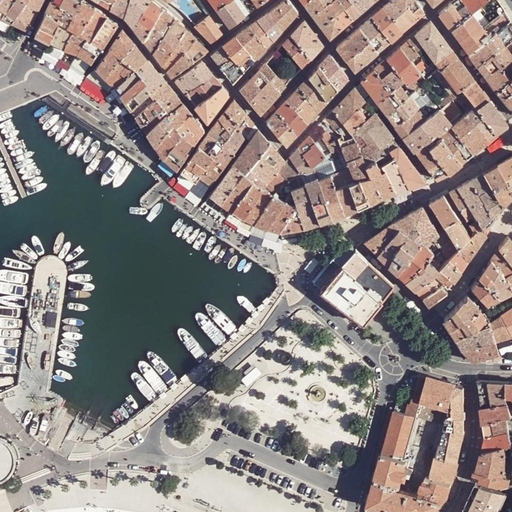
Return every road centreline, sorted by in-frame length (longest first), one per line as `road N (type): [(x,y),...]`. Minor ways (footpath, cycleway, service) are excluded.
road 1 (residential): [(32,58),(130,122),(166,186),(265,257),(285,262)]
road 2 (tertiary): [(511,209),(446,303),(399,348)]
road 3 (residential): [(421,196),(285,262)]
road 4 (residential): [(473,371),(474,452),(452,511)]
road 5 (residential): [(438,188),(355,78)]
road 6 (residential): [(431,11),(511,115)]
road 7 (residential): [(284,153),(205,56)]
